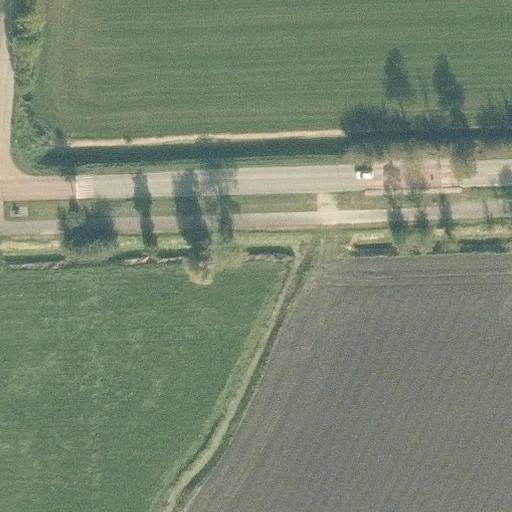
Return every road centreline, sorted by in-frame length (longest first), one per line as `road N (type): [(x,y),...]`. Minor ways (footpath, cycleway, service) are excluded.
road 1 (secondary): [(511,172),(0,189)]
road 2 (unclassified): [(0,171),(14,0)]
